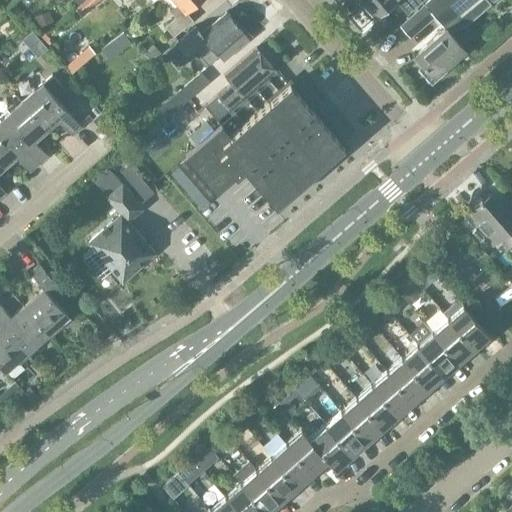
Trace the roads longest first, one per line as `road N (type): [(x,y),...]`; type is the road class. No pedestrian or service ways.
road 1 (tertiary): [(240,319),(91,416),(0,490)]
road 2 (tertiary): [(21,511),(197,367),(240,319)]
road 3 (tertiary): [(240,319),(429,157)]
road 4 (residential): [(429,157),(287,0)]
road 5 (residential): [(352,493),(511,359)]
road 6 (residential): [(0,227),(113,128)]
road 7 (residential): [(420,511),(511,431)]
